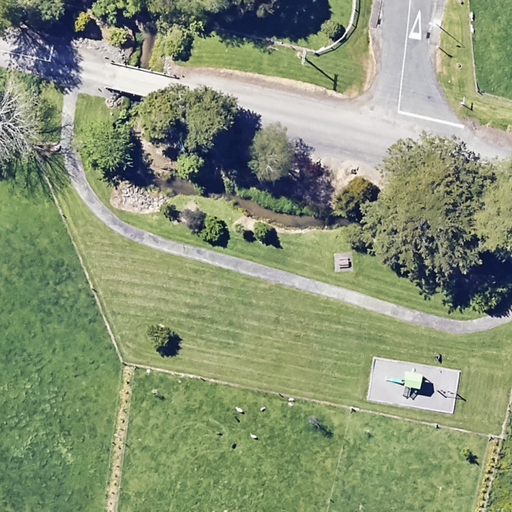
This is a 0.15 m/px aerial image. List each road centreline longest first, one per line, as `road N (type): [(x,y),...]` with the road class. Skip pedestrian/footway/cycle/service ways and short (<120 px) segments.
road 1 (residential): [(397,141),(0,51)]
road 2 (residential): [(397,141),(409,0)]
